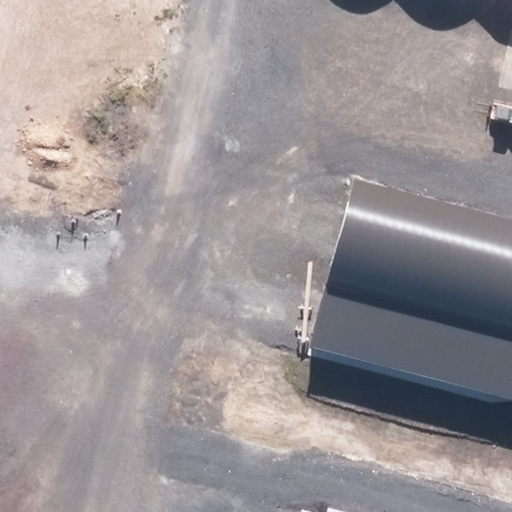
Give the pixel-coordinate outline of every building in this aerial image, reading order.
[(91,180),(7,162),(0,193),(0,270),(68,285),(91,180)] [(309,348),(511,400),(511,221),(353,180),(309,348)] [(0,334),(0,408),(18,428),(52,398),(26,370),(26,369),(29,367),(32,364),(33,360),(35,357),(35,353),(35,349),(34,346),(33,342),(31,339),(28,336),(26,334),(22,332),(19,330),(15,330),(11,330),(7,331),(4,332),(0,334)] [(161,421),(187,428),(163,511),(450,511),(473,432),(207,358),(201,382),(174,374),(161,421)] [(0,511),(52,511),(65,465),(0,447),(0,511)]
